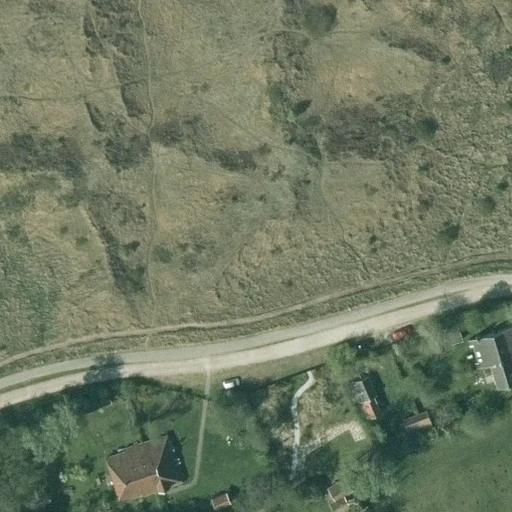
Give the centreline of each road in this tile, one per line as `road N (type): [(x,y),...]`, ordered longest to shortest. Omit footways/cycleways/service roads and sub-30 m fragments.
road 1 (track): [(0,400),(80,377),(296,345),(511,290)]
road 2 (unknown): [(511,257),(244,321),(92,336),(0,362)]
